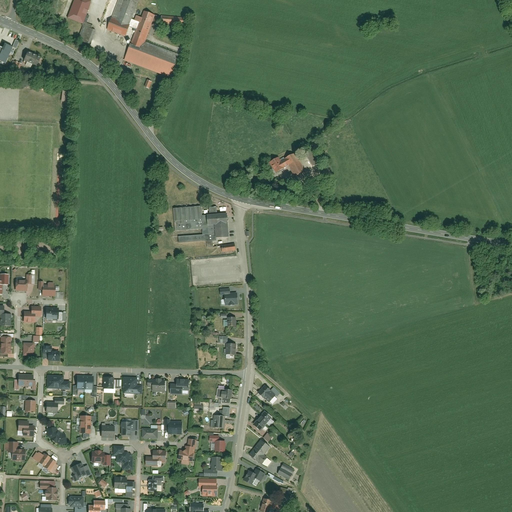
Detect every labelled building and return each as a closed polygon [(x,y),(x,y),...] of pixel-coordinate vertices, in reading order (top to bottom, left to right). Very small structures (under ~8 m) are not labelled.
[(73,0),(66,19),(82,25),(91,3),(83,0),(73,0)] [(119,0),(107,32),(125,39),(139,0),(119,0)] [(146,13),(136,41),(132,39),(123,60),(169,79),(178,57),(146,44),(155,17),(146,13)] [(161,17),(160,26),(181,28),(182,19),(161,17)] [(85,28),(80,40),(90,44),(95,32),(85,28)] [(0,46),(0,62),(5,65),(13,48),(4,44),(3,48),(0,46)] [(28,55),(24,63),(36,68),(40,60),(28,55)] [(72,90),(63,89),(61,102),(71,103),(72,90)] [(316,150),(306,153),(312,168),(322,165),(316,150)] [(286,161),(282,163),(280,159),(270,164),(275,175),(285,171),(284,168),(289,166),(294,177),(305,171),(296,153),(285,159),(286,161)] [(173,208),(174,233),(178,233),(179,243),(204,243),(203,232),(205,232),(205,229),(214,228),(215,239),(227,239),(227,216),(205,216),(204,207),(173,208)] [(221,243),(221,253),(236,253),(236,243),(221,243)] [(15,282),(15,291),(25,292),(26,282),(15,282)] [(55,289),(43,289),(43,283),(39,283),(39,297),(55,297),(55,289)] [(222,295),(223,305),(238,304),(237,294),(230,294),(222,295)] [(0,306),(0,327),(11,327),(11,314),(4,314),(4,307),(0,306)] [(34,323),(34,317),(40,317),(40,311),(30,311),(30,315),(22,315),(22,323),(34,323)] [(44,312),(44,320),(57,320),(57,312),(44,312)] [(224,320),(224,327),(236,327),(236,316),(220,315),(220,320),(224,320)] [(0,337),(0,346),(10,346),(10,338),(0,337)] [(225,343),(225,354),(235,354),(235,343),(225,343)] [(23,344),(23,356),(33,356),(33,344),(23,344)] [(0,346),(0,355),(10,355),(10,346),(0,346)] [(57,355),(51,355),(51,349),(42,349),(42,356),(45,356),(45,363),(57,363),(57,355)] [(46,377),(47,389),(64,389),(64,376),(46,377)] [(75,377),(75,390),(84,390),(84,377),(75,377)] [(84,377),(84,390),(92,390),(92,377),(84,377)] [(102,377),(103,391),(114,390),(114,377),(102,377)] [(17,378),(17,387),(32,387),(32,378),(17,378)] [(124,378),(124,394),(141,394),(141,385),(136,385),(136,378),(124,378)] [(151,381),(151,393),(164,393),(164,381),(151,381)] [(176,382),(176,387),(169,387),(169,395),(183,395),(183,392),(189,392),(189,382),(176,382)] [(281,395),(269,385),(262,394),(274,403),(281,395)] [(216,387),(216,398),(221,398),(221,404),(230,404),(230,398),(232,398),(232,387),(216,387)] [(24,402),(24,413),(35,412),(35,402),(24,402)] [(44,405),(45,414),(56,414),(56,405),(44,405)] [(265,412),(254,425),(260,431),(272,418),(265,412)] [(214,416),(214,428),(225,428),(225,416),(214,416)] [(79,417),(79,426),(91,426),(91,417),(79,417)] [(169,422),(169,434),(182,434),(182,422),(169,422)] [(119,424),(119,436),(129,436),(129,423),(119,424)] [(17,433),(22,433),(22,437),(33,437),(33,429),(28,429),(28,424),(17,424),(17,433)] [(44,424),(46,438),(57,446),(65,446),(65,437),(60,436),(52,429),(52,424),(44,424)] [(79,426),(79,434),(91,434),(91,426),(79,426)] [(100,428),(100,439),(113,439),(114,428),(100,428)] [(141,428),(141,439),(158,439),(158,428),(141,428)] [(178,462),(192,465),(197,441),(188,439),(184,456),(179,455),(178,462)] [(269,459),(265,456),(271,448),(260,440),(248,455),(260,463),(264,466),(269,459)] [(6,458),(10,457),(10,461),(24,461),(24,450),(17,450),(17,441),(6,442),(6,458)] [(216,441),(216,453),(226,453),(226,441),(221,441),(216,441)] [(166,451),(152,451),(152,461),(146,461),(146,467),(159,467),(159,463),(166,463),(166,451)] [(39,464),(37,467),(49,475),(57,463),(45,455),(44,457),(36,452),(31,459),(39,464)] [(90,452),(90,465),(103,464),(103,452),(90,452)] [(123,464),(123,469),(132,470),(132,459),(127,453),(117,453),(117,462),(121,462),(123,464)] [(211,457),(211,472),(223,472),(223,457),(211,457)] [(88,465),(81,468),(80,464),(71,468),(76,480),(81,477),(82,479),(92,475),(88,465)] [(283,466),(277,475),(289,481),(294,472),(283,466)] [(259,488),(262,480),(262,481),(266,474),(257,470),(255,473),(249,470),(244,481),(259,488)] [(156,476),(156,477),(149,477),(149,492),(159,492),(159,484),(163,484),(163,476),(156,476)] [(113,477),(113,489),(124,488),(124,493),(131,493),(131,485),(128,485),(128,477),(113,477)] [(201,488),(201,497),(217,497),(217,485),(216,485),(216,479),(199,480),(199,488),(201,488)] [(45,489),(45,500),(56,500),(56,489),(56,481),(39,482),(39,489),(45,489)] [(70,498),(70,505),(72,505),(72,507),(84,507),(85,497),(72,496),(72,498),(70,498)] [(264,498),(260,511),(262,511),(267,511),(269,508),(279,511),(281,505),(271,502),(271,500),(264,498)] [(91,505),(90,511),(101,511),(102,510),(107,510),(107,501),(95,501),(95,506),(91,505)]
